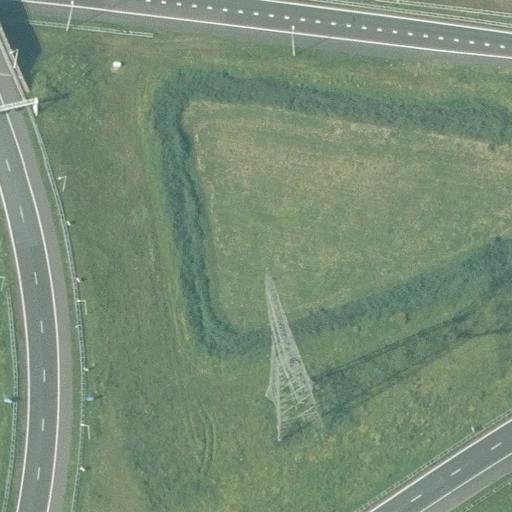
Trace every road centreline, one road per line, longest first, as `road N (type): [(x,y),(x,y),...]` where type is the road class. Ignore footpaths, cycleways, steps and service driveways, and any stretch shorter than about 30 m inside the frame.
road 1 (motorway): [(31,511),(41,416),(38,310),(0,143)]
road 2 (motorway): [(202,0),(511,41)]
road 3 (motorway): [(393,511),(511,436)]
